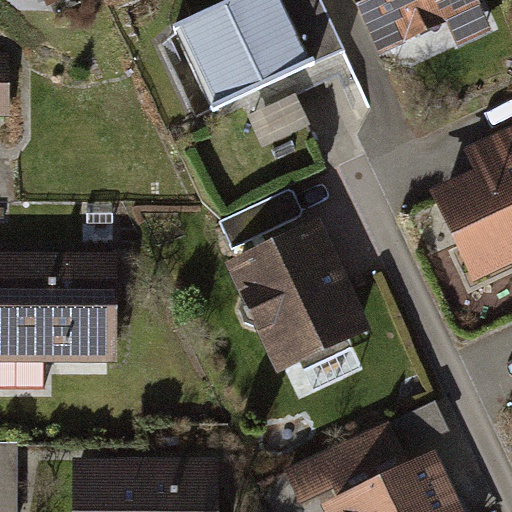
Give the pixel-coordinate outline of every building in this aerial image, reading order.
[(36,0),(43,14),(71,0),(36,0)] [(314,0),(259,0),(175,38),(211,118),(341,60),(314,0)] [(474,0),(359,0),(384,56),(481,15),(474,0)] [(274,156),(319,134),(305,105),(260,127),(274,156)] [(471,181),(427,197),(469,293),(511,273),(511,134),(459,155),(471,181)] [(317,229),(222,271),(272,384),(368,341),(317,229)] [(111,268),(0,263),(0,363),(106,368),(111,268)] [(297,511),(316,502),(320,511),(453,511),(430,463),(402,476),(383,434),(279,479),(292,511),(297,511)] [(213,511),(213,472),(76,475),(76,511),(213,511)]
